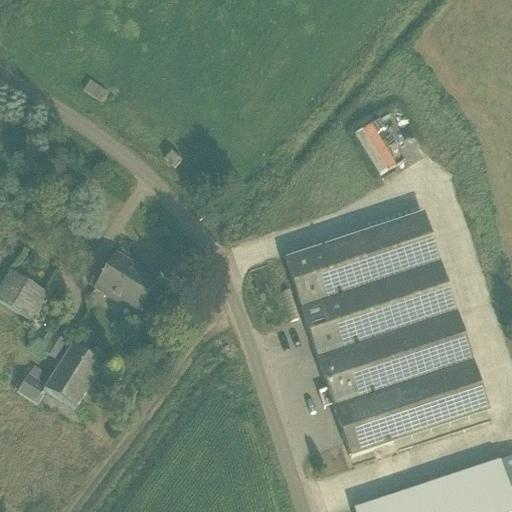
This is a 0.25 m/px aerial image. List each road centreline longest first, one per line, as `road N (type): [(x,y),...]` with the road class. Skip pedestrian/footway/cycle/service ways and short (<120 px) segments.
road 1 (unclassified): [(302,511),(217,267),(144,175),(0,75)]
road 2 (track): [(75,511),(176,370),(237,313)]
